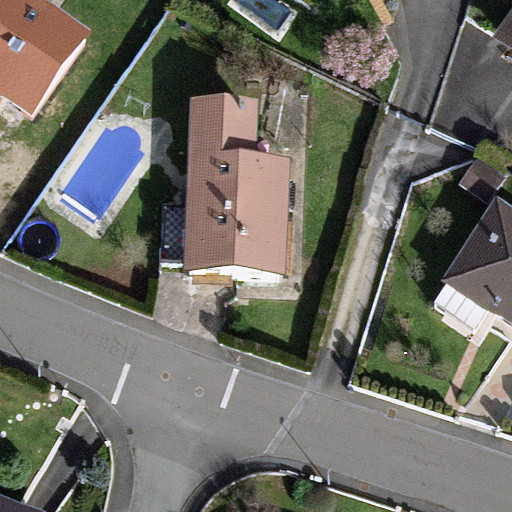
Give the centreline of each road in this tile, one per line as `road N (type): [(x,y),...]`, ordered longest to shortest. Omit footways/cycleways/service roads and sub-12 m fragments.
road 1 (residential): [(197,392),(511,494)]
road 2 (residential): [(0,308),(197,392)]
road 3 (residential): [(158,511),(197,392)]
